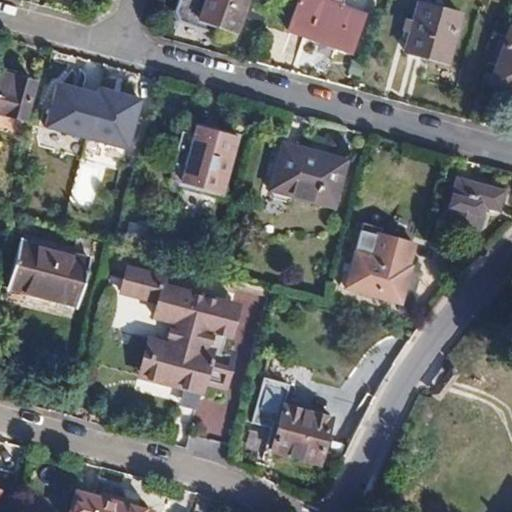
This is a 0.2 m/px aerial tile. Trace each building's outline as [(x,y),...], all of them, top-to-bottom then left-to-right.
[(196,0),(191,17),(199,19),(205,0),(196,0)] [(205,0),(199,19),(237,33),(248,0),(205,0)] [(352,53),(365,15),(341,7),(343,0),(298,0),(288,31),(352,53)] [(404,52),(448,63),(462,15),(417,3),(413,20),(409,33),(404,52)] [(401,31),(409,33),(413,20),(405,18),(401,31)] [(489,83),(511,90),(511,27),(510,27),(489,83)] [(0,72),(0,113),(26,120),(36,82),(0,72)] [(128,152),(141,98),(93,86),(92,93),(50,83),(38,129),(128,152)] [(180,184),(221,195),(237,136),(196,125),(193,135),(181,182),(180,184)] [(168,179),(181,182),(193,135),(181,131),(168,179)] [(347,160),(282,143),(269,190),(334,208),(347,160)] [(444,223),(477,232),(484,207),(499,211),(504,191),(456,178),(444,223)] [(89,258),(21,240),(8,290),(76,307),(89,258)] [(412,266),(355,250),(344,288),(401,304),(412,266)] [(165,277),(126,267),(120,293),(157,303),(153,318),(173,323),(168,343),(155,340),(145,379),(183,389),(201,393),(204,383),(226,389),(235,353),(213,348),(217,334),(230,337),(238,304),(163,285),(165,277)] [(138,377),(145,379),(155,340),(148,338),(138,377)] [(197,411),(201,393),(183,389),(178,406),(197,411)] [(271,452),(319,465),(332,418),(283,405),(271,452)] [(68,511),(151,511),(152,511),(75,490),(68,511)]
